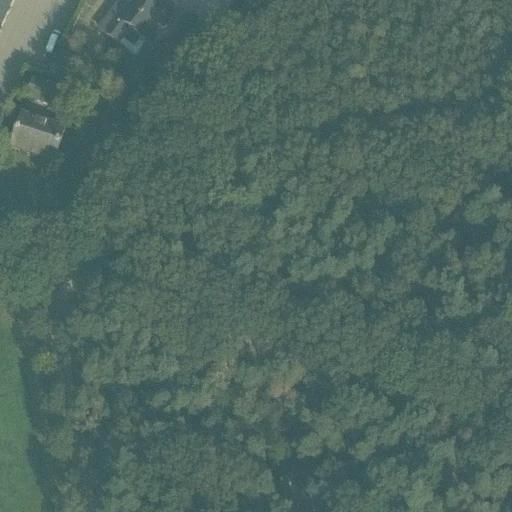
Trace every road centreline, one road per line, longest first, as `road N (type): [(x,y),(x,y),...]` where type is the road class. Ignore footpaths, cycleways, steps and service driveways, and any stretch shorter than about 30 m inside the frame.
road 1 (track): [(68,285),(511,422)]
road 2 (unclassified): [(68,285),(278,0)]
road 3 (unclassified): [(68,285),(59,340),(94,511)]
